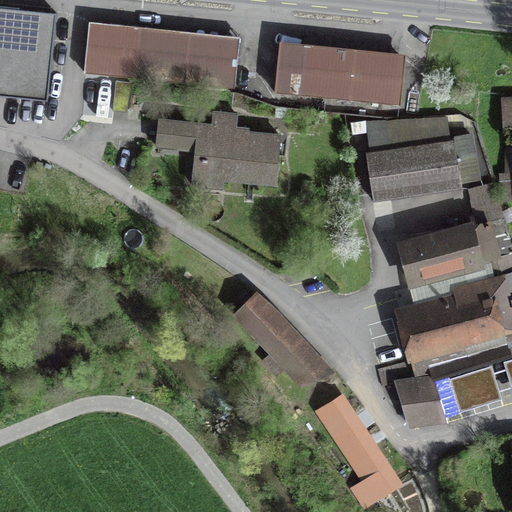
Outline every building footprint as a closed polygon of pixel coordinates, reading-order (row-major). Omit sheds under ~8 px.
[(54,9),(0,3),(0,87),(46,92),(54,9)] [(233,87),(236,58),(85,44),(83,73),(233,87)] [(400,105),(405,60),(279,47),(274,92),(400,105)] [(131,83),(115,81),(111,110),(127,112),(131,83)] [(505,128),(511,127),(511,100),(503,101),(505,128)] [(212,124),(159,119),(158,137),(197,141),(193,185),(222,188),(223,172),(276,178),(280,135),(248,132),(248,128),(235,127),(236,114),(223,112),(222,119),(212,118),(212,124)] [(455,139),(365,153),(373,201),(461,188),(455,139)] [(491,257),(511,250),(492,182),(468,189),(478,224),(402,246),(414,287),(480,268),(478,261),(491,257)] [(511,250),(491,257),(496,275),(454,287),(457,296),(399,313),(412,359),(377,369),(382,386),(397,382),(416,376),(417,381),(507,355),(501,333),(511,330),(511,250)] [(277,312),(254,293),(234,314),(302,384),(332,372),(277,312)] [(416,376),(397,382),(410,423),(446,418),(511,399),(511,354),(507,355),(417,381),(416,376)] [(395,483),(342,398),(320,411),(364,480),(352,487),(367,500),(395,483)]
